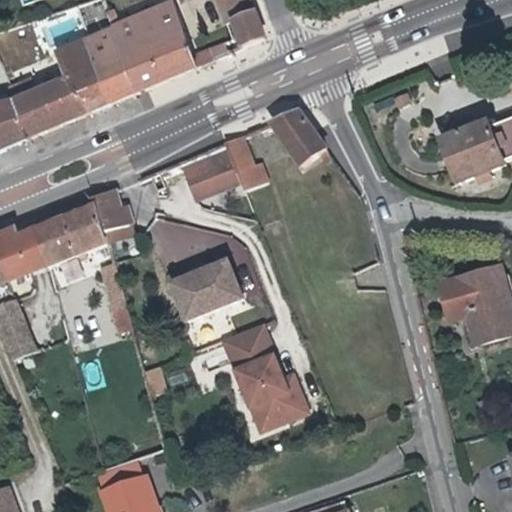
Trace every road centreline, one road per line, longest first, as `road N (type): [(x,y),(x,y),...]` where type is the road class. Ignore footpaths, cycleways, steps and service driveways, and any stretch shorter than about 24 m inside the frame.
road 1 (primary): [(307,72),(0,201)]
road 2 (residential): [(377,196),(462,511)]
road 3 (primary): [(488,0),(307,72)]
road 4 (residential): [(377,196),(307,72)]
road 5 (residential): [(377,196),(415,211),(511,226)]
